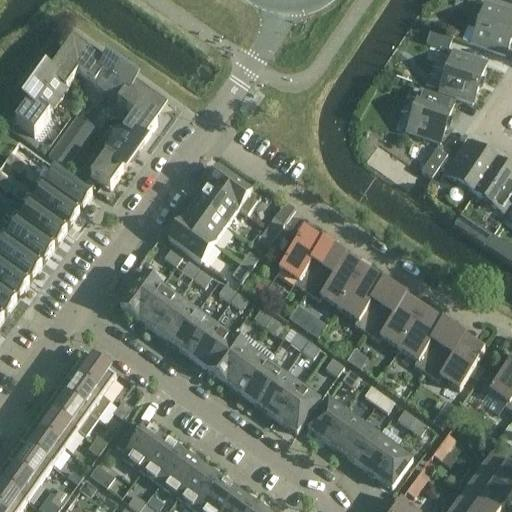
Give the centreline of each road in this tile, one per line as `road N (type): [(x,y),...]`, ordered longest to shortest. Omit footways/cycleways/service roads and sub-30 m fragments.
road 1 (residential): [(511,346),(206,134)]
road 2 (residential): [(334,511),(327,498),(72,321)]
road 3 (residential): [(72,321),(206,134)]
road 4 (residential): [(206,134),(292,2)]
road 5 (residential): [(0,422),(72,321)]
